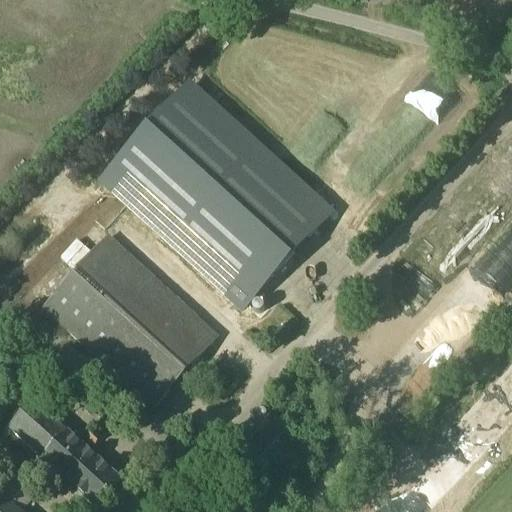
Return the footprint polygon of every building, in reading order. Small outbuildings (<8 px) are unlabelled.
[(109,41),(116,13),(90,6),(82,35),(109,41)] [(41,133),(241,314),(327,218),(128,37),(41,133)] [(69,266),(77,274),(43,311),(153,411),(219,338),(109,238),(93,256),(85,248),(69,266)] [(511,376),(500,387),(511,399),(511,376)] [(398,511),(423,511),(511,422),(511,401),(500,389),(388,502),(398,511)] [(0,498),(0,511),(22,511),(57,473),(96,508),(120,481),(34,404),(10,431),(38,456),(0,498)] [(269,476),(298,439),(273,419),(244,456),(269,476)] [(84,439),(93,449),(102,439),(93,430),(84,439)]
